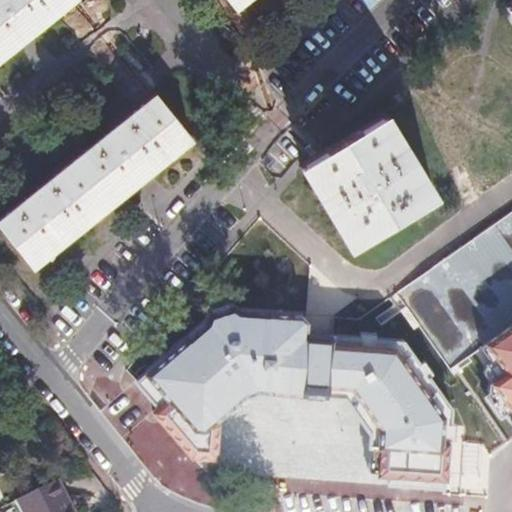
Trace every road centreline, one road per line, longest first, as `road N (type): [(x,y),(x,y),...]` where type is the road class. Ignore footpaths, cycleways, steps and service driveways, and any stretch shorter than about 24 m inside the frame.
road 1 (residential): [(0,317),(137,490),(164,511)]
road 2 (unknown): [(325,314),(306,286),(289,289),(250,230)]
